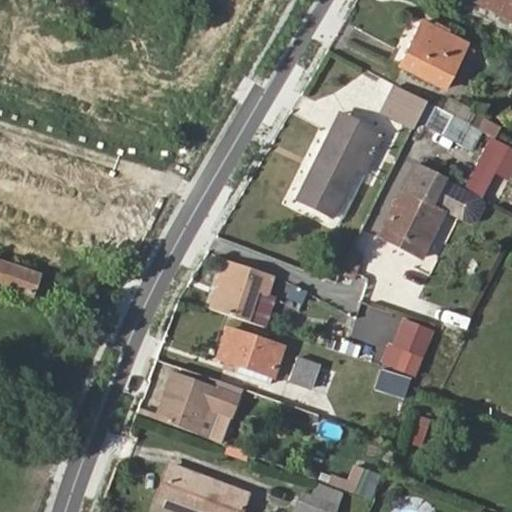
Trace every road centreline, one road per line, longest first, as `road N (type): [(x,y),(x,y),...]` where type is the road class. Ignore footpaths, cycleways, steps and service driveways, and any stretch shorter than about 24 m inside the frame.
road 1 (residential): [(66,511),(132,332),(317,0)]
road 2 (unknown): [(0,245),(148,301)]
